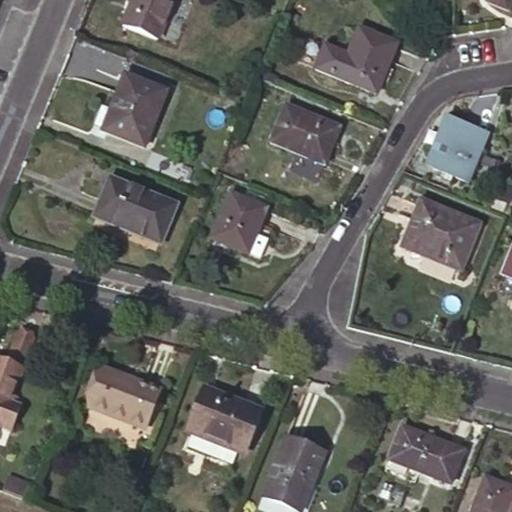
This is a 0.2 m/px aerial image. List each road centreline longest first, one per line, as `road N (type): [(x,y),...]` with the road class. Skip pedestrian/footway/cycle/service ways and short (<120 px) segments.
road 1 (residential): [(293,346),(349,226),(437,90),(511,73)]
road 2 (residential): [(0,272),(293,346)]
road 3 (residential): [(293,346),(511,400)]
